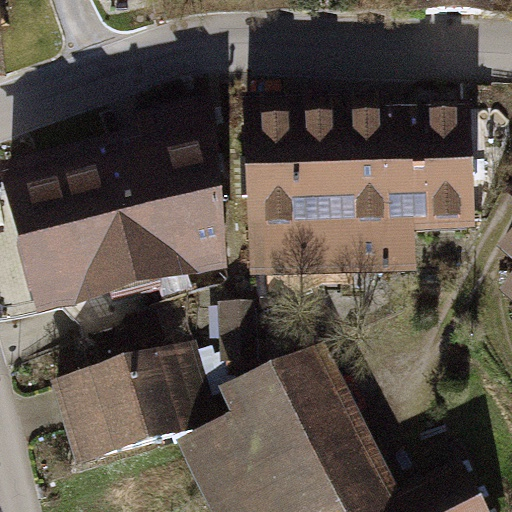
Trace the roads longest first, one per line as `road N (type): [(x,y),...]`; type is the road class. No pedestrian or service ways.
road 1 (residential): [(0,115),(168,53),(248,42),(511,54)]
road 2 (residential): [(511,211),(393,414)]
